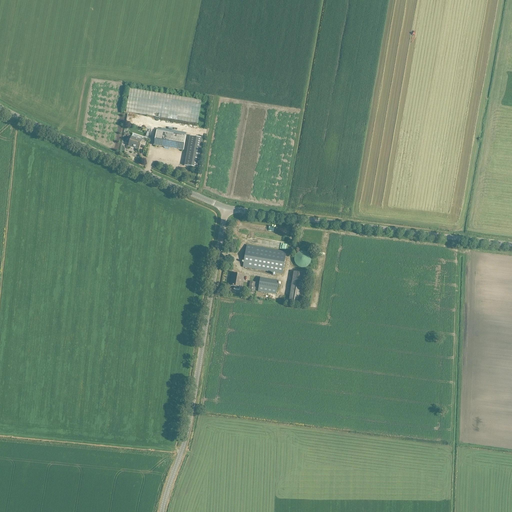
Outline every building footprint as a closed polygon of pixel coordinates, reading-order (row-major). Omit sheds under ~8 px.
[(130,88),(126,112),(198,124),(202,100),(130,88)] [(154,145),(184,151),(186,136),(157,131),(154,145)] [(129,145),(129,146),(135,148),(139,149),(141,144),(145,146),(147,140),(143,138),(143,137),(133,134),(132,137),(129,145)] [(185,166),(198,168),(203,139),(190,136),(185,166)] [(329,243),(330,234),(322,234),(322,242),(329,243)] [(247,246),(243,267),(283,274),(286,252),(247,246)] [(296,264),(297,266),(299,268),(302,268),(304,268),(306,267),(308,266),(310,264),(311,262),(311,259),(311,257),(310,255),(308,253),(307,252),(305,251),(303,251),(301,251),(298,252),(296,255),(295,257),(294,259),(295,261),(296,264)] [(294,272),(291,286),(306,289),(308,275),(294,272)] [(231,286),(236,287),(240,287),(241,282),(243,282),(244,275),(233,274),(231,286)] [(260,278),(258,291),(276,294),(278,281),(260,278)] [(306,289),(291,286),(289,301),(303,304),(306,289)]
